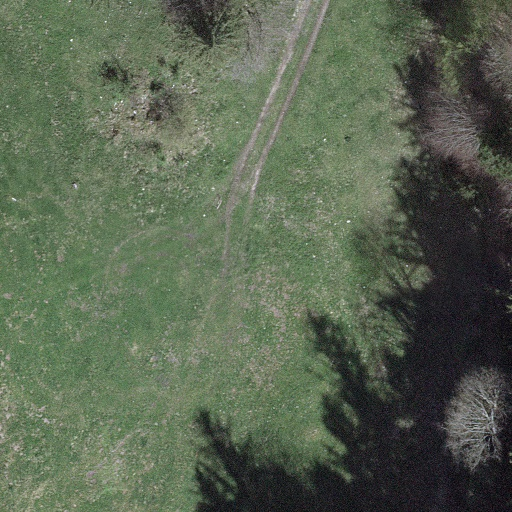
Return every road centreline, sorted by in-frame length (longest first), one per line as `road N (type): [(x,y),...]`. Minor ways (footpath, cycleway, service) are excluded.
road 1 (track): [(429,511),(449,263),(450,0)]
road 2 (track): [(247,179),(313,0)]
